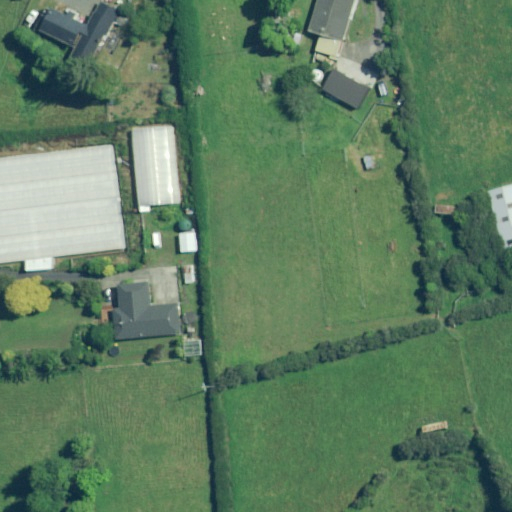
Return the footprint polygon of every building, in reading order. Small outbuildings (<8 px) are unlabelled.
[(319,0),(311,31),(323,35),(319,51),(340,57),(356,0),(319,0)] [(118,12),(102,3),(99,8),(96,7),(87,26),(49,6),(38,28),(77,49),(72,59),(89,68),(118,12)] [(378,81),(339,60),(329,79),(368,100),(378,81)] [(324,72),(314,69),(310,79),(320,83),(324,72)] [(178,203),(170,127),(134,131),(141,207),(178,203)] [(122,249),(111,145),(0,158),(0,263),(28,260),(29,271),(54,268),(53,257),(122,249)] [(511,250),(511,186),(491,192),(507,251),(511,250)] [(197,252),(197,233),(182,233),(183,252),(197,252)] [(154,306),(152,282),(121,285),(123,308),(117,309),(119,339),(182,334),(180,304),(154,306)]
